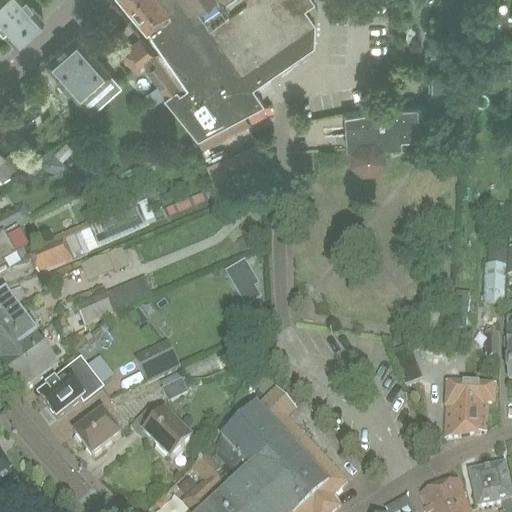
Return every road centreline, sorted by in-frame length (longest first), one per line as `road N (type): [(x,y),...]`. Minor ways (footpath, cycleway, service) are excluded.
road 1 (residential): [(360,511),(511,431)]
road 2 (tertiary): [(112,511),(0,391)]
